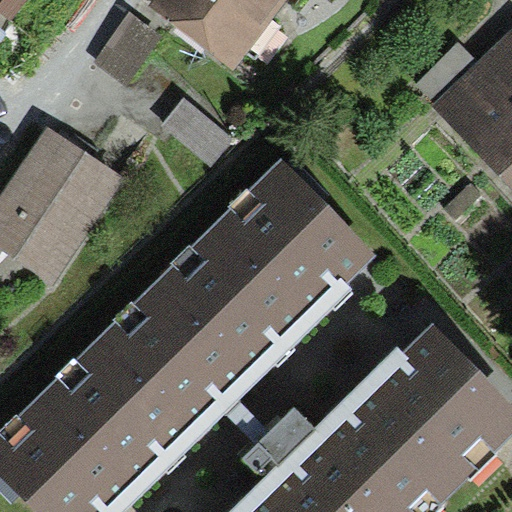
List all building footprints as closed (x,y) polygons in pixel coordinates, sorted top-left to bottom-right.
[(157,0),(145,16),(232,82),(294,0),(157,0)] [(164,39),(131,16),(98,63),(130,86),(164,39)] [(461,49),(415,92),(511,194),(511,33),(477,66),(461,49)] [(210,167),(230,142),(185,106),(165,131),(210,167)] [(77,155),(49,136),(0,209),(0,276),(13,257),(54,285),(122,187),(77,155)] [(368,264),(273,168),(0,432),(0,482),(29,511),(113,511),(225,404),(368,264)] [(446,511),(511,451),(511,424),(432,339),(294,467),(246,511),(446,511)]
